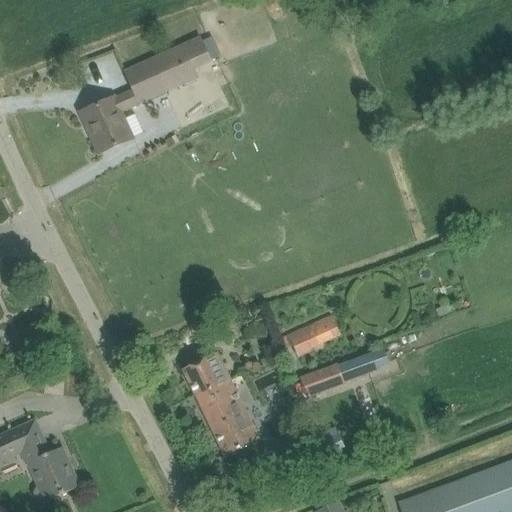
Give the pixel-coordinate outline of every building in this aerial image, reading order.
[(121,112),(197,78),(194,71),(212,63),(200,39),(125,73),(133,91),(115,99),(115,98),(80,114),(98,154),(133,139),(121,112)] [(330,317),(277,339),(282,351),(292,346),(297,358),(324,346),(323,344),(331,341),(339,337),(330,317)] [(377,372),(375,368),(391,363),(386,350),(371,355),(371,356),(339,369),(337,364),(299,379),(308,399),(377,372)] [(196,397),(230,380),(217,353),(183,370),(196,397)] [(249,418),(230,380),(196,397),(225,457),(253,443),(247,431),(254,428),(249,418)] [(35,419),(0,434),(0,464),(22,455),(27,465),(29,464),(38,486),(35,490),(34,495),(36,500),(40,503),(46,503),(80,488),(62,448),(50,454),(35,419)] [(340,439),(313,452),(320,466),(322,469),(348,456),(340,439)] [(400,511),(511,511),(511,461),(398,504),(400,511)]
